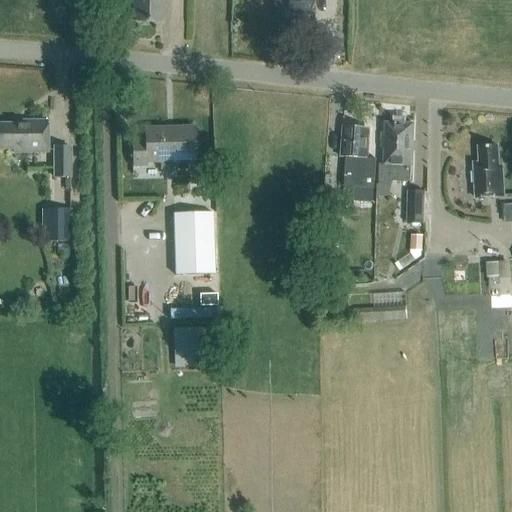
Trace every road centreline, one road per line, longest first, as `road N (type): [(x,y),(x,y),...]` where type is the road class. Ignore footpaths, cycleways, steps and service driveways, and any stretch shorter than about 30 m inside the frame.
road 1 (tertiary): [(511,102),(0,50)]
road 2 (track): [(116,511),(107,59)]
